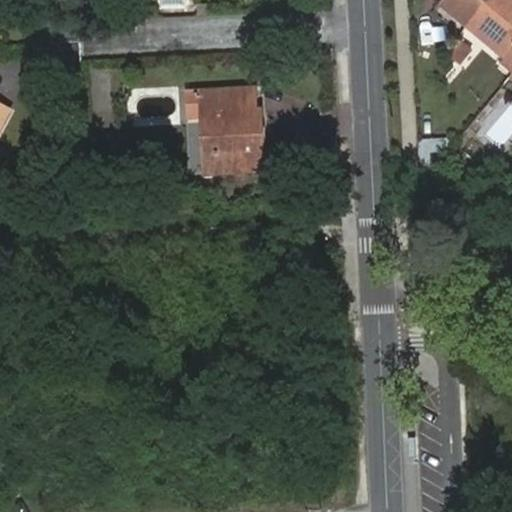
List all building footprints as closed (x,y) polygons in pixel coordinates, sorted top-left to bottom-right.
[(511,64),(511,0),(488,0),(467,26),(511,64)] [(462,45),(452,57),(462,66),(472,53),(462,45)] [(266,170),(263,111),(258,111),(256,90),(202,93),(206,173),(266,170)] [(0,126),(8,111),(0,106),(0,126)] [(418,140),(421,169),(454,166),(451,137),(418,140)]
